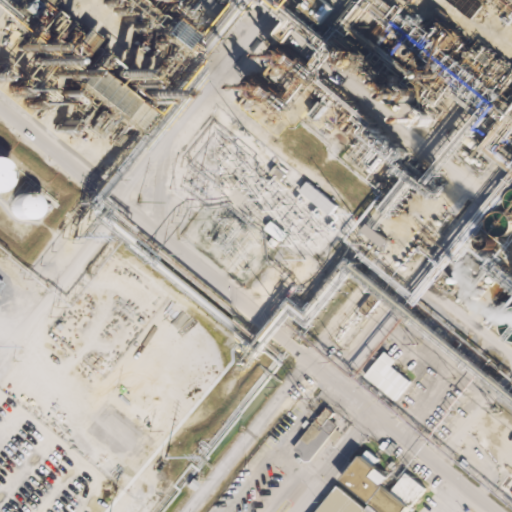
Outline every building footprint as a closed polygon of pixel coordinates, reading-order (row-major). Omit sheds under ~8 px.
[(307,176),(335,197),(326,209),(298,187),(307,176)] [(8,197),(5,201),(4,206),(6,211),(9,215),(13,217),(18,218),(22,217),(26,214),(29,209),(29,205),(28,200),(25,196),(21,194),(16,193),(11,194),(8,197)] [(285,226),(278,234),(263,222),(270,213),(285,226)] [(281,240),(288,232),(273,220),(266,228),(281,240)] [(386,235),(379,245),(359,229),(367,220),(386,235)] [(393,400),(363,376),(383,352),(393,361),(390,365),(409,380),(393,400)] [(291,449),(324,408),(331,413),(327,419),(336,426),(308,462),(302,462),(298,458),(299,456),(291,449)] [(399,511),(374,511),(336,481),(355,457),(371,470),(365,477),(403,508),(399,511)] [(511,470),(500,486),(511,494),(511,470)] [(314,511),(335,487),(366,511),(314,511)]
